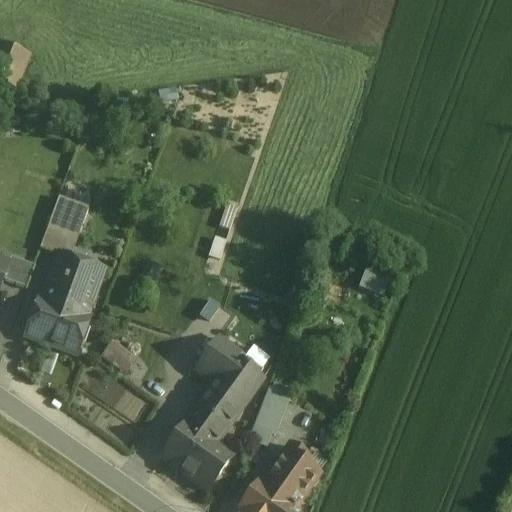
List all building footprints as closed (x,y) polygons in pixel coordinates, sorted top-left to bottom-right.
[(0,62),(0,87),(2,89),(10,66),(0,62)] [(41,246),(60,253),(28,341),(77,359),(110,272),(74,258),(92,210),(60,198),(41,246)] [(34,269),(9,261),(7,268),(7,269),(2,284),(27,290),(34,269)] [(147,261),(140,281),(157,287),(164,266),(147,261)] [(239,357),(218,342),(194,376),(213,389),(185,428),(184,427),(160,461),(207,495),(231,461),(214,449),(260,384),(245,373),(246,372),(244,370),(243,371),(233,364),(239,357)] [(134,364),(110,346),(101,359),(125,376),(134,364)] [(288,399),(269,395),(261,435),(280,439),(288,399)] [(289,450),(261,489),(257,487),(239,511),(297,511),(291,508),(297,499),(300,502),(317,478),(301,467),(305,461),(289,450)]
